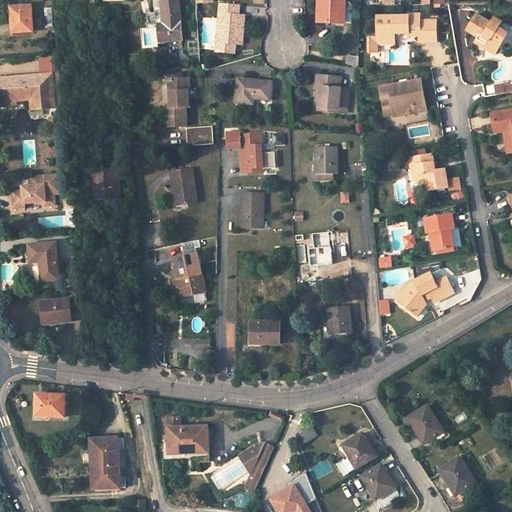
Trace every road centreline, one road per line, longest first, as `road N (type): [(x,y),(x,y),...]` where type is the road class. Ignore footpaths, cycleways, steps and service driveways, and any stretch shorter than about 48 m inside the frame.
road 1 (unclassified): [(358,378),(269,397),(6,365)]
road 2 (residential): [(453,77),(491,304)]
road 3 (unclassified): [(491,304),(358,378)]
road 4 (residential): [(358,378),(429,499)]
